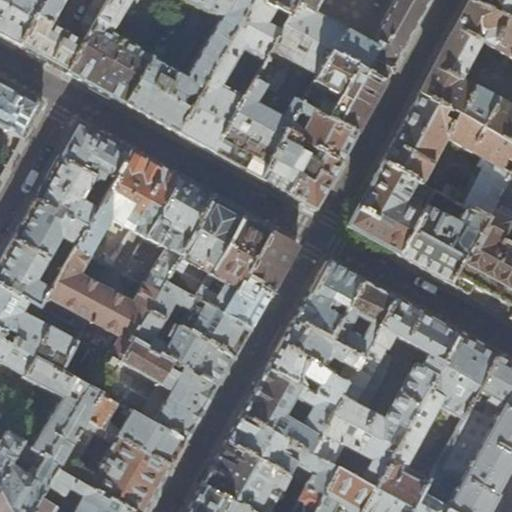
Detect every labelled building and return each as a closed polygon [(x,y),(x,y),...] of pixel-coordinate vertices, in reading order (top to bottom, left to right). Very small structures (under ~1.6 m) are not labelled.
[(0,0),(0,37),(19,48),(45,0),(0,0)] [(54,67),(64,73),(82,42),(51,24),(64,0),(93,0),(81,22),(85,37),(98,15),(106,0),(45,0),(19,48),(54,67)] [(106,0),(98,15),(109,22),(120,0),(180,0),(181,0),(106,0)] [(120,17),(122,13),(128,0),(120,0),(109,22),(114,24),(116,24),(120,17)] [(128,0),(122,13),(129,17),(137,0),(128,0)] [(209,36),(190,65),(188,71),(183,76),(150,57),(150,59),(124,106),(129,109),(175,135),(251,0),(181,0),(215,18),(215,21),(209,36)] [(203,150),(211,155),(242,99),(220,87),(240,51),(261,63),(279,31),(266,24),(275,8),(259,0),(251,0),(175,135),(203,150)] [(259,0),(275,8),(288,16),(297,0),(259,0)] [(412,33),(430,0),(297,0),(288,16),(283,26),(330,52),(385,83),(412,33)] [(511,0),(468,0),(467,3),(511,25),(511,0)] [(511,25),(467,3),(448,37),(442,48),(417,94),(511,147),(511,167),(507,176),(511,179),(511,25)] [(117,103),(124,106),(150,59),(150,57),(108,34),(112,27),(114,24),(109,22),(98,15),(85,37),(82,42),(64,73),(84,84),(117,103)] [(128,21),(120,17),(116,24),(114,24),(112,27),(123,33),(128,21)] [(237,169),(258,181),(286,131),(301,104),(292,101),(281,119),(254,104),(263,88),(275,94),(292,63),(316,77),(330,52),(283,26),(279,31),(261,63),(242,99),(211,155),(237,169)] [(185,63),(190,65),(209,36),(202,34),(185,63)] [(304,100),(301,104),(357,135),(370,109),(385,83),(330,52),(316,77),(307,93),(301,89),(297,95),(304,100)] [(40,105),(0,82),(0,128),(19,139),(18,141),(20,142),(40,105)] [(399,127),(379,163),(414,183),(419,186),(444,141),(478,159),(460,193),(448,186),(444,186),(439,196),(449,201),(454,204),(484,220),(507,176),(511,167),(511,147),(417,94),(403,120),(399,127)] [(349,148),(357,135),(301,104),(286,131),(312,146),(341,163),(349,148)] [(76,124),(57,158),(93,179),(97,171),(113,179),(128,153),(107,141),(76,124)] [(282,194),(286,196),(312,146),(286,131),(258,181),(282,194)] [(290,198),(314,212),(329,184),(341,163),(312,146),(286,196),(290,198)] [(0,177),(9,162),(15,152),(12,151),(0,172),(0,177)] [(158,170),(128,153),(113,179),(108,187),(102,183),(94,197),(100,201),(97,205),(84,228),(73,249),(87,256),(108,219),(129,231),(162,172),(158,170)] [(45,179),(33,200),(84,228),(97,205),(92,203),(90,207),(81,202),(94,179),(93,179),(57,158),(45,179)] [(368,241),(397,257),(420,213),(404,203),(414,183),(379,163),(362,195),(344,228),(368,241)] [(169,175),(162,172),(129,231),(142,239),(177,180),(169,175)] [(486,307),(511,321),(511,254),(498,247),(500,242),(498,240),(511,214),(511,179),(507,176),(484,220),(449,286),(464,295),(486,307)] [(180,182),(177,180),(142,239),(163,251),(143,286),(156,294),(163,284),(210,198),(180,182)] [(445,207),(449,201),(439,196),(432,193),(429,199),(445,207)] [(236,213),(210,198),(163,284),(192,300),(240,215),(236,213)] [(23,219),(11,240),(47,260),(60,238),(64,241),(66,247),(63,253),(68,257),(73,249),(84,228),(33,200),(23,219)] [(420,270),(449,286),(484,220),(454,204),(449,212),(457,217),(453,224),(424,208),(420,213),(397,257),(420,270)] [(257,224),(240,215),(192,300),(220,316),(242,277),(268,230),(257,224)] [(295,245),(268,230),(242,277),(251,282),(252,279),(269,289),(267,292),(268,293),(281,271),(295,245)] [(1,257),(0,259),(0,286),(28,301),(33,304),(43,286),(49,290),(62,268),(47,260),(11,240),(1,257)] [(78,336),(120,358),(131,340),(147,312),(156,294),(143,286),(140,285),(131,302),(80,274),(89,257),(87,256),(73,249),(68,257),(62,268),(49,290),(46,297),(86,321),(80,330),(81,331),(78,336)] [(133,256),(139,260),(143,253),(137,249),(133,256)] [(109,267),(113,261),(103,256),(99,262),(109,267)] [(140,266),(131,260),(122,275),(132,281),(140,266)] [(307,291),(290,322),(327,341),(339,319),(323,311),(327,304),(335,308),(335,310),(342,314),(359,281),(331,266),(324,261),(307,291)] [(259,310),(268,293),(267,292),(251,282),(242,277),(220,316),(247,332),(259,310)] [(370,287),(359,281),(342,314),(339,319),(327,341),(360,360),(394,300),(370,287)] [(239,346),(247,332),(220,316),(192,300),(163,284),(156,294),(147,312),(163,320),(172,306),(186,313),(177,329),(231,359),(239,346)] [(0,333),(3,335),(6,330),(15,334),(12,339),(19,343),(17,348),(32,359),(33,359),(38,350),(44,353),(39,361),(59,372),(78,336),(81,331),(80,330),(75,327),(67,340),(48,331),(21,314),(28,301),(0,286),(0,333)] [(371,488),(387,459),(456,335),(425,318),(394,300),(360,360),(332,408),(305,453),(329,466),(340,445),(369,460),(358,482),(371,488)] [(45,317),(48,313),(40,309),(38,313),(45,317)] [(223,374),(231,359),(177,329),(176,328),(166,347),(153,339),(159,326),(161,327),(165,322),(165,321),(163,320),(147,312),(131,340),(171,362),(182,369),(215,388),(223,374)] [(172,326),(175,320),(168,316),(165,321),(165,322),(172,326)] [(271,357),(263,370),(332,408),(360,360),(327,341),(290,322),(284,334),(271,357)] [(0,412),(3,407),(0,405),(0,363),(21,376),(32,359),(17,348),(19,343),(12,339),(3,335),(0,333),(0,412)] [(456,335),(387,459),(402,467),(435,407),(460,420),(496,357),(488,353),(456,335)] [(199,417),(215,388),(182,369),(178,375),(167,369),(171,362),(131,340),(120,358),(100,394),(99,396),(116,405),(119,407),(117,410),(121,413),(123,410),(129,412),(184,443),(199,417)] [(511,511),(511,366),(496,357),(460,420),(453,434),(449,432),(445,438),(449,441),(427,481),(423,488),(434,493),(443,477),(457,484),(443,508),(419,495),(411,509),(408,511),(511,511)] [(0,511),(30,511),(33,508),(38,501),(55,471),(84,421),(99,396),(100,394),(59,372),(39,361),(33,359),(32,359),(21,376),(21,378),(59,399),(29,450),(21,445),(23,442),(21,436),(9,430),(5,436),(0,432),(0,511)] [(305,453),(332,408),(263,370),(252,391),(237,416),(305,453)] [(177,456),(184,443),(129,412),(122,424),(117,422),(113,425),(107,420),(116,405),(99,396),(84,421),(170,469),(177,456)] [(230,429),(222,443),(287,478),(294,466),(309,474),(303,487),(319,496),(320,496),(334,470),(329,466),(305,453),(237,416),(230,429)] [(84,421),(55,471),(127,511),(145,511),(156,493),(170,469),(84,421)] [(218,450),(214,458),(278,493),(295,502),(303,487),(287,478),(222,443),(218,450)] [(207,471),(199,485),(248,511),(310,511),(311,511),(310,510),(295,502),(289,511),(267,511),(278,493),(214,458),(207,471)] [(427,481),(402,467),(387,459),(371,488),(411,509),(419,495),(423,488),(427,481)] [(408,511),(411,509),(371,488),(358,482),(334,470),(320,496),(319,496),(310,510),(311,511),(310,511),(408,511)] [(38,501),(56,511),(127,511),(55,471),(38,501)] [(190,501),(184,511),(248,511),(199,485),(190,501)]
